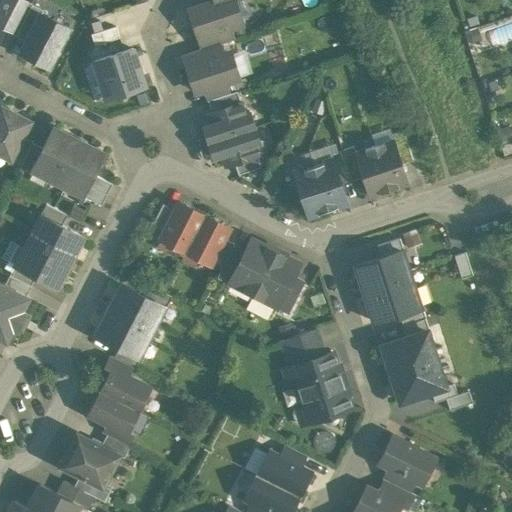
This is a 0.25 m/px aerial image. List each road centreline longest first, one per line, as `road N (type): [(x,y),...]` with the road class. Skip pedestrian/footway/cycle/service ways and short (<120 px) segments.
road 1 (residential): [(325,231),(367,366),(372,412),(368,435),(322,511)]
road 2 (residential): [(58,349),(162,159)]
road 3 (residential): [(0,73),(162,159)]
road 4 (residential): [(162,159),(310,234),(325,231)]
road 5 (residential): [(162,159),(176,111),(158,27),(172,0)]
road 6 (residential): [(0,472),(33,461),(69,388),(58,349)]
road 7 (residential): [(325,231),(443,191)]
